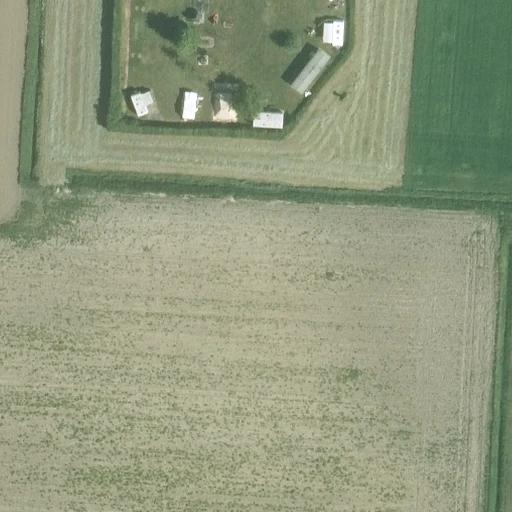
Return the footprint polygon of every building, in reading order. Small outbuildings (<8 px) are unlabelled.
[(343,32),(343,12),(322,13),(322,33),(343,32)] [(299,73),(313,84),(337,52),(323,41),(299,73)] [(295,74),(289,83),(303,91),(309,82),(295,74)] [(151,95),(158,92),(153,80),(135,88),(144,108),(155,104),(151,95)] [(287,117),(287,109),(254,107),(254,115),(287,117)]
